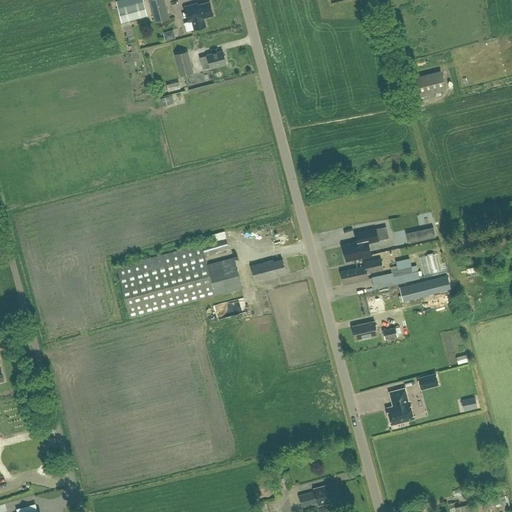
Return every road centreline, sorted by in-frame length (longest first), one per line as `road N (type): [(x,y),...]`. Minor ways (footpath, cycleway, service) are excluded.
road 1 (unclassified): [(380,511),(244,0)]
road 2 (unclassified): [(81,511),(0,218)]
